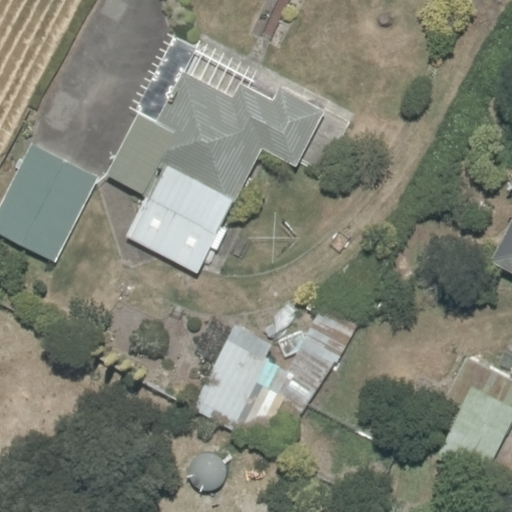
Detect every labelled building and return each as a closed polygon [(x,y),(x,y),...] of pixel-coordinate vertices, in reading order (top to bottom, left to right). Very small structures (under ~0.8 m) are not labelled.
[(263,142),(300,161),(328,106),(332,97),(206,34),(201,42),(175,29),(136,108),(106,168),(149,189),(128,232),(200,268),(212,245),(221,250),(231,231),(222,226),(223,224),(238,193),(263,142)] [(98,173),(32,138),(0,200),(0,245),(49,270),(98,173)] [(511,173),(508,182),(511,183),(511,223),(495,257),(511,265),(511,173)] [(252,438),(272,404),(300,420),(359,318),(321,296),(271,382),(223,354),(194,404),(252,438)] [(439,422),(451,428),(441,450),(487,471),(511,416),(511,394),(474,377),(460,408),(448,402),(439,422)]
